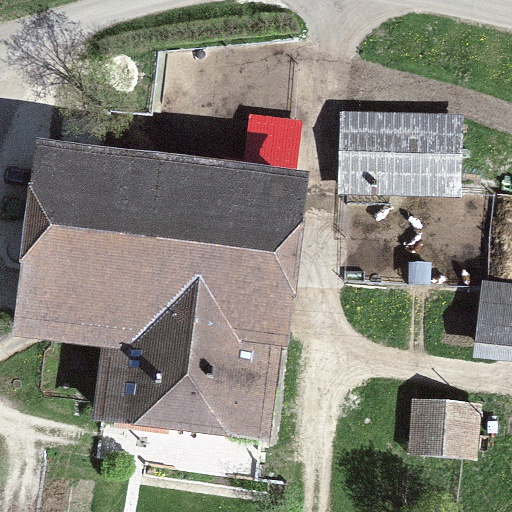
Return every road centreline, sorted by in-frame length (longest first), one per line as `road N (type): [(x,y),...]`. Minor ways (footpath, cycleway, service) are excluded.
road 1 (track): [(339,0),(315,511)]
road 2 (track): [(511,392),(320,356)]
road 3 (unclassified): [(364,0),(511,25)]
road 4 (unclassified): [(0,38),(143,0)]
